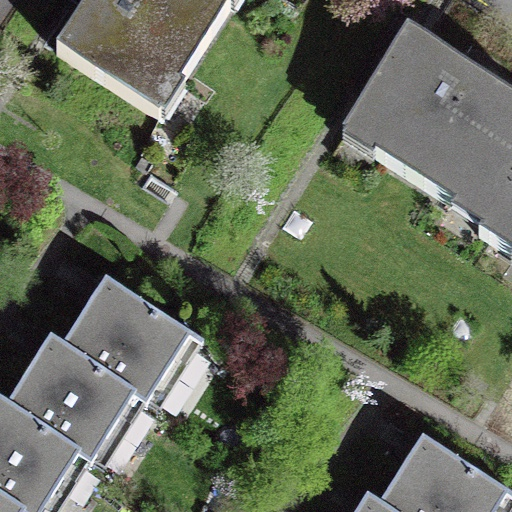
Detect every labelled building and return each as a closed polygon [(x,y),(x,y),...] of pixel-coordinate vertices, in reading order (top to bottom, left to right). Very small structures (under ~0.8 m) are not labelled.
[(150,115),(170,83),(179,88),(229,11),(220,5),(223,0),(93,0),(57,57),(150,115)] [(462,200),(493,220),(511,191),(511,103),(409,37),(350,129),(383,150),(377,159),(456,209),(462,200)] [(511,191),(493,220),(482,239),(511,258),(511,191)] [(106,285),(64,351),(149,405),(191,338),(106,285)] [(51,342),(8,409),(93,463),(134,399),(147,407),(149,405),(64,351),(51,342)] [(91,466),(93,463),(8,409),(0,404),(0,497),(22,511),(44,511),(79,458),(91,466)] [(423,444),(380,511),(382,511),(497,511),(507,497),(423,444)] [(22,511),(0,497),(0,511),(22,511)] [(382,511),(380,511),(368,503),(361,511),(382,511)]
